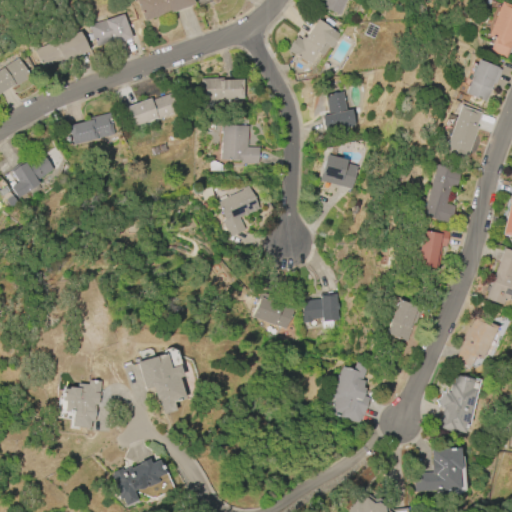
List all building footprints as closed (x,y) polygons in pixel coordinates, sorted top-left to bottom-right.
[(135,0),(189,0),(191,4),(168,13),(168,11),(143,21),(135,0)] [(345,0),(339,15),(318,6),(320,0),(345,0)] [(486,36),(500,2),(511,6),(511,36),(504,56),(488,50),(493,38),(486,36)] [(122,14),(130,38),(112,44),(111,40),(95,46),(88,26),(122,14)] [(316,19),(339,34),(330,47),(328,46),(321,56),(317,53),(309,64),(307,62),(306,63),(286,50),(295,37),(299,39),(304,32),(306,33),(316,19)] [(33,50),(78,31),(86,51),(71,57),(70,56),(41,68),(33,50)] [(0,69),(17,59),(28,77),(12,87),(11,85),(0,92),(0,69)] [(475,59),(499,70),(493,84),(491,83),(483,102),(463,93),(467,82),(466,81),(475,59)] [(198,79),(221,78),(221,80),(241,79),(241,103),(234,103),(234,101),(199,102),(198,79)] [(341,91),(345,110),(349,110),(353,125),(322,132),(319,116),(326,114),(322,95),(341,91)] [(123,107),(148,98),(149,101),(169,93),(176,112),(155,120),(154,119),(131,128),(123,107)] [(477,128),(465,160),(442,152),(459,105),(480,113),(475,127),(477,128)] [(90,117),(107,113),(112,134),(72,144),(67,126),(91,120),(90,117)] [(219,159),(220,132),(219,132),(219,126),(246,126),(245,147),(257,148),(256,164),(240,163),(240,160),(219,159)] [(323,154),(345,160),(344,163),(356,166),(350,189),(317,180),(323,154)] [(25,165),(39,155),(42,159),(44,158),(52,170),(36,181),(38,184),(16,199),(8,187),(16,182),(9,172),(23,162),(25,165)] [(209,159),(221,165),(221,171),(209,171),(209,159)] [(418,216),(433,164),(457,171),(452,188),(447,187),(442,204),(452,206),(447,224),(418,216)] [(511,236),(503,235),(509,202),(508,202),(511,185),(511,236)] [(215,202),(241,190),(240,188),(245,186),(256,209),(237,218),(243,229),(229,236),(222,221),(224,220),(215,202)] [(199,191),(209,188),(211,196),(201,199),(199,191)] [(413,265),(418,230),(427,232),(427,229),(445,232),(443,246),(439,245),(436,269),(413,265)] [(511,251),(511,270),(509,278),(511,278),(511,293),(509,301),(501,298),(498,306),(483,300),(502,248),(511,251)] [(334,295),(334,304),(337,304),(337,310),(335,310),(336,320),(320,322),(320,318),(311,319),(311,322),(301,323),(299,302),(318,300),(318,296),(322,296),(322,295),(332,294),(332,296),(334,295)] [(259,297),(279,305),(280,304),(294,309),(286,329),(272,324),(272,325),(251,317),(259,297)] [(383,334),(388,322),(386,321),(395,299),(418,308),(405,342),(383,334)] [(453,361),(473,319),(475,321),(477,317),(496,326),(475,371),(453,361)] [(162,414),(158,398),(154,399),(152,394),(151,394),(149,387),(143,389),(135,362),(164,353),(168,368),(176,365),(180,377),(176,378),(178,385),(180,384),(182,392),(181,392),(183,399),(171,403),(173,411),(162,414)] [(370,399),(362,425),(329,414),(333,399),(327,397),(330,387),(332,388),(339,366),(350,370),(353,362),(365,366),(363,373),(367,374),(362,390),(363,390),(361,396),(370,399)] [(436,428),(442,407),(440,406),(443,393),(445,394),(446,392),(449,392),(451,383),(453,383),(456,375),(473,380),(470,388),(474,389),(462,433),(456,432),(455,433),(436,428)] [(59,401),(60,389),(66,389),(66,387),(74,388),(75,383),(85,384),(86,380),(98,382),(97,392),(99,392),(98,397),(96,397),(95,405),(94,405),(92,419),(85,418),(85,423),(70,421),(71,412),(61,411),(63,401),(59,401)] [(430,450),(457,448),(459,468),(456,468),(458,488),(414,492),(412,473),(422,473),(422,472),(425,472),(425,473),(430,472),(429,459),(430,459),(430,450)] [(129,468),(137,464),(136,463),(146,458),(148,463),(156,460),(162,474),(154,478),(157,482),(145,488),(145,486),(143,487),(142,488),(140,489),(138,490),(136,489),(131,491),(135,501),(123,506),(120,499),(118,500),(116,496),(113,497),(110,491),(112,490),(110,485),(113,484),(109,475),(110,475),(109,472),(119,468),(120,470),(128,466),(129,468)] [(362,494),(370,499),(376,499),(389,509),(405,508),(405,511),(344,511),(343,511),(351,501),(355,503),(362,494)]
